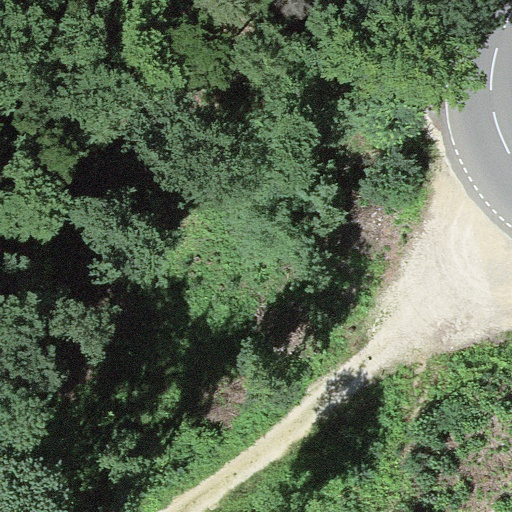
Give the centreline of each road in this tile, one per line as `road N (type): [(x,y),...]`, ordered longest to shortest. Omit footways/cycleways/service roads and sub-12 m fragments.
road 1 (track): [(178,511),(413,327),(511,198)]
road 2 (tertiary): [(509,0),(493,32),(489,112),(511,157)]
